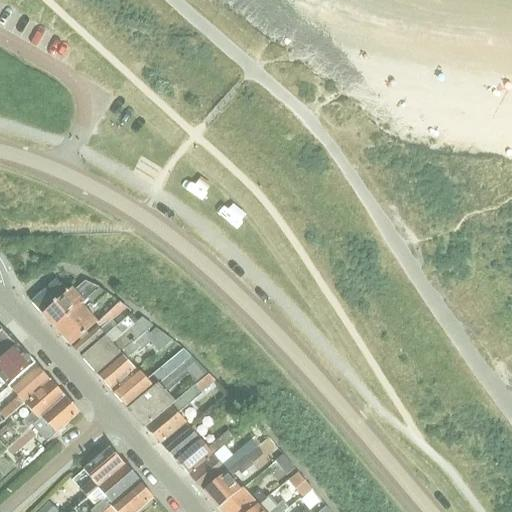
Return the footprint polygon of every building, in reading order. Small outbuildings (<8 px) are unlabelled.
[(56,328),(99,289),(86,282),(76,291),(73,289),(69,292),(67,290),(66,291),(57,280),(32,302),(56,328)] [(99,289),(56,328),(73,347),(99,323),(86,309),(90,305),(93,308),(108,294),(100,289),(99,289)] [(99,323),(73,347),(83,359),(118,327),(112,321),(127,308),(121,303),(99,323)] [(118,327),(83,359),(98,375),(148,332),(153,327),(142,319),(137,323),(131,316),(118,327)] [(148,332),(98,375),(113,392),(136,371),(127,360),(137,351),(139,353),(150,344),(159,352),(172,341),(156,329),(151,334),(148,332)] [(2,331),(0,332),(0,362),(18,346),(17,346),(16,341),(11,336),(5,334),(3,331),(2,331)] [(0,362),(0,375),(8,385),(33,364),(32,360),(28,354),(24,353),(18,346),(0,362)] [(136,371),(113,392),(129,410),(192,358),(184,350),(149,381),(138,370),(136,371)] [(192,358),(129,410),(146,428),(175,403),(167,393),(189,375),(197,385),(209,375),(192,358)] [(5,418),(25,402),(50,381),(37,366),(12,389),(18,396),(0,411),(5,418)] [(197,385),(146,428),(161,445),(185,424),(178,413),(216,381),(209,375),(197,385)] [(175,403),(197,385),(189,375),(167,393),(175,403)] [(50,381),(25,402),(33,412),(23,422),(29,428),(32,426),(42,417),(65,397),(50,381)] [(42,417),(32,426),(46,443),(56,434),(79,414),(65,397),(42,417)] [(189,475),(212,456),(226,444),(234,437),(228,430),(207,449),(193,433),(197,430),(194,426),(166,450),(189,475)] [(221,467),(212,456),(189,475),(204,492),(203,492),(203,493),(247,457),(255,449),(257,447),(252,442),(239,452),(221,467)] [(110,447),(71,481),(87,498),(99,488),(126,465),(110,447)] [(247,457),(203,493),(218,510),(242,491),(234,481),(236,479),(233,476),(239,472),(242,475),(254,465),(253,465),(262,457),(255,449),(247,457)] [(287,477),(296,469),(284,455),(276,462),(287,477)] [(99,488),(87,498),(73,510),(74,511),(105,511),(140,482),(126,465),(99,488)] [(311,490),(298,474),(288,482),(301,498),(311,490)] [(140,482),(105,511),(138,511),(154,498),(140,482)] [(220,511),(249,511),(266,498),(260,492),(252,499),(243,489),(242,491),(218,510),(220,511)] [(249,511),(283,511),(288,508),(282,502),(278,505),(270,496),(266,498),(249,511)] [(57,511),(48,503),(39,511),(57,511)]
